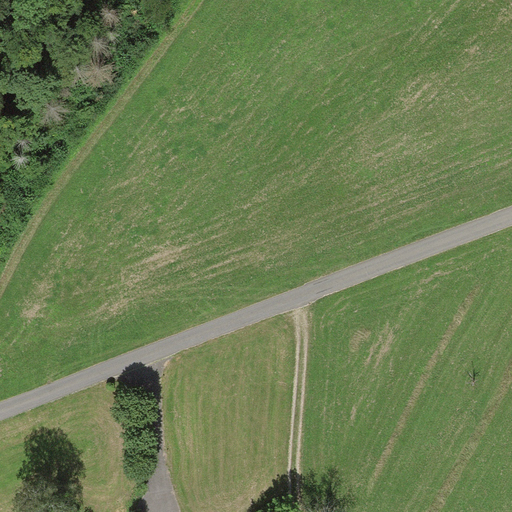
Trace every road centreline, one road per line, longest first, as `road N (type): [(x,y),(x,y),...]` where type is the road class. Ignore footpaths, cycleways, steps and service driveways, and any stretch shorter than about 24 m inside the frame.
road 1 (unclassified): [(511,214),(0,411)]
road 2 (track): [(0,283),(75,157),(193,0)]
road 3 (track): [(286,301),(300,355),(294,511)]
